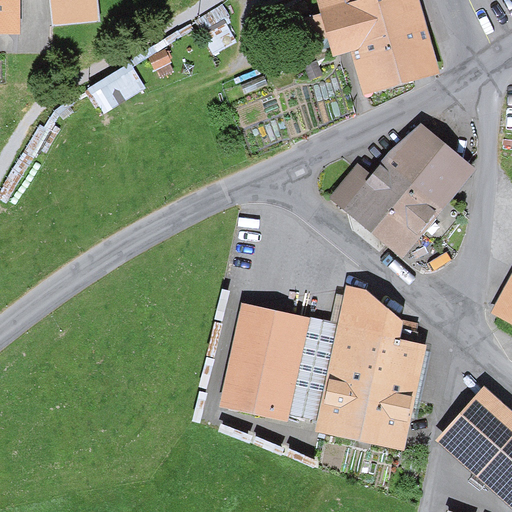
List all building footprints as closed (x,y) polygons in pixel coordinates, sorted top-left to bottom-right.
[(24,0),(0,0),(0,35),(25,36),(24,0)] [(48,0),(53,29),(102,22),(99,0),(48,0)] [(351,0),(352,1),(326,9),(341,60),(359,55),(373,99),(446,76),(423,0),(351,0)] [(224,9),(201,15),(211,51),(234,45),(224,9)] [(103,115),(148,88),(133,62),(87,90),(103,115)] [(357,174),(335,200),(410,264),(485,174),(428,128),(375,189),(357,174)] [(511,288),(501,310),(511,315),(511,288)] [(335,402),(330,423),(403,438),(421,350),(412,348),(415,333),(382,326),(385,315),(363,296),(349,293),(341,329),(326,400),(335,402)] [(326,400),(341,329),(247,309),(228,402),(330,423),(335,402),(326,400)] [(511,421),(486,398),(445,444),(511,497),(511,421)]
